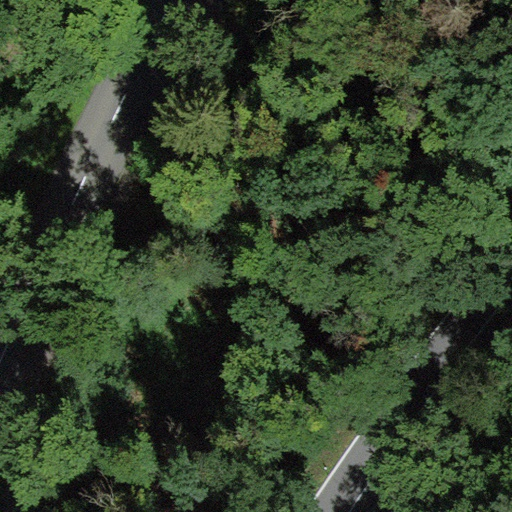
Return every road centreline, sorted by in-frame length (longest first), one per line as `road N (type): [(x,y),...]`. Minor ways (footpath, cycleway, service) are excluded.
road 1 (tertiary): [(0,364),(173,0)]
road 2 (primary): [(511,293),(352,511)]
road 3 (track): [(3,357),(15,436),(12,511)]
